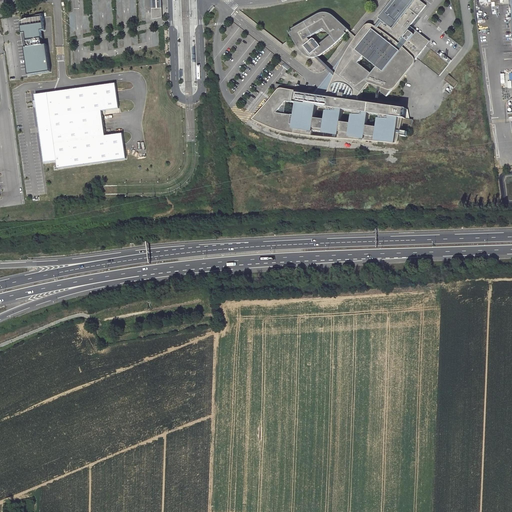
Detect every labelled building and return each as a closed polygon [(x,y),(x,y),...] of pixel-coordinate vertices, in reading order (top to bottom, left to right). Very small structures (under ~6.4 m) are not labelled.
[(162,0),(152,0),(153,20),(163,17),(162,0)] [(299,48),(302,52),(304,54),(307,56),(309,57),(311,58),(314,58),(316,58),(328,69),(332,73),(324,85),(315,95),(312,94),(292,91),(293,87),(276,84),(273,96),(271,99),(263,109),(253,121),(261,124),(273,129),(287,133),(304,137),(325,138),(365,140),(376,141),(383,142),(399,144),(401,136),(414,137),(415,134),(412,133),(414,120),(411,120),(412,110),(379,105),(380,94),(387,97),(391,91),(395,91),(415,65),(416,61),(431,41),(426,38),(410,26),(427,5),(421,0),(393,0),(389,6),(373,26),(369,25),(366,28),(364,30),(356,39),(354,37),(350,33),(333,16),(327,14),(320,15),(289,33),(292,38),(299,48)] [(38,15),(25,22),(32,76),(38,75),(42,75),(54,73),(51,52),(50,46),(48,46),(45,31),(49,31),(46,14),(38,15)] [(458,82),(449,75),(444,80),(454,88),(458,82)] [(116,84),(36,95),(45,163),(57,161),(58,168),(126,159),(123,135),(105,137),(102,111),(119,109),(116,84)]
